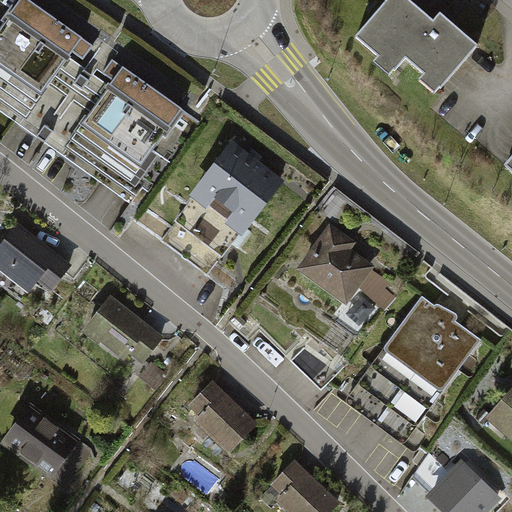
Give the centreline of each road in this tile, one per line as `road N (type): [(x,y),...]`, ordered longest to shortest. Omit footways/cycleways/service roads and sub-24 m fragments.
road 1 (residential): [(389,511),(210,337),(0,171)]
road 2 (secondary): [(246,23),(360,158),(511,285)]
